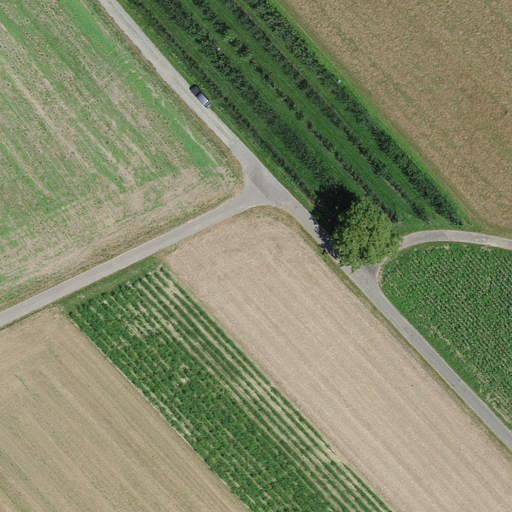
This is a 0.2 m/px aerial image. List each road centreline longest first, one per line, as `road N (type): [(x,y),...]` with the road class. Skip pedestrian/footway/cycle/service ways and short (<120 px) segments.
road 1 (track): [(511,437),(272,183),(125,0)]
road 2 (track): [(0,314),(272,183)]
road 3 (track): [(511,244),(453,233),(403,239),(356,270)]
